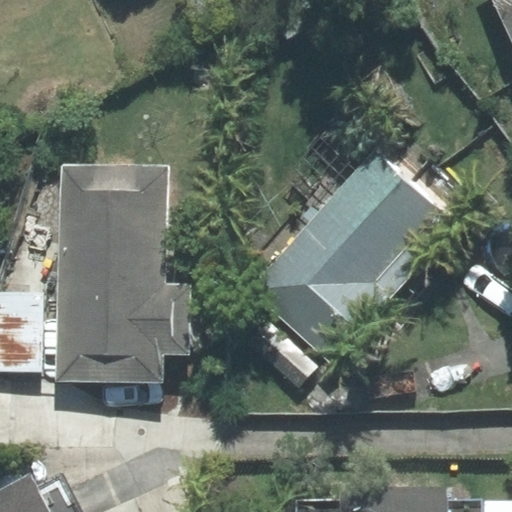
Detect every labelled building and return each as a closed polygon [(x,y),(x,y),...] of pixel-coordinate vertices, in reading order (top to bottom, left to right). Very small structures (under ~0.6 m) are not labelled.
[(355,21),(342,0),(292,0),(277,9),(303,53),(355,21)] [(457,210),(386,148),(264,289),(351,364),(412,294),(396,280),(457,210)] [(186,163),(72,163),(73,380),(186,379),(185,352),(195,352),(214,352),(214,283),(187,283),(186,163)] [(474,223),(457,210),(396,280),(412,294),(434,269),(474,223)] [(57,291),(0,291),(0,329),(0,370),(28,371),(56,371),(57,291)] [(80,511),(57,468),(0,498),(0,511),(80,511)] [(475,486),(360,486),(360,511),(474,511),(475,511),(475,486)]
